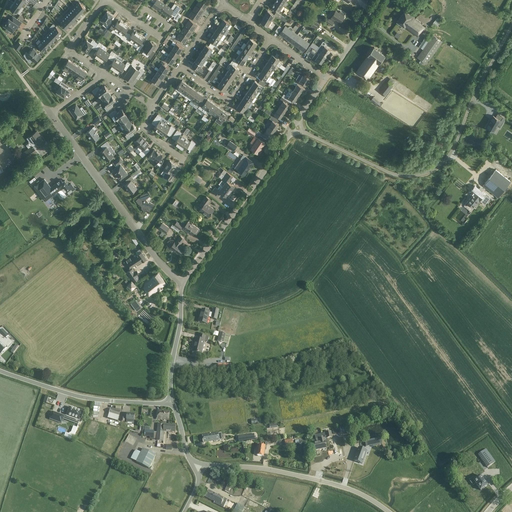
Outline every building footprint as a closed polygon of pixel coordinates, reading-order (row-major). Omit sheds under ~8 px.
[(152,6),(161,11),(165,5),(160,1),(160,0),(152,0),(155,2),(152,6)] [(199,0),(197,4),(205,10),(209,4),(203,0),(199,0)] [(279,11),(283,6),(276,1),(272,7),(279,11)] [(21,6),(15,2),(13,5),(12,4),(10,7),(11,8),(10,9),(17,13),(21,6)] [(85,8),(79,2),(75,6),(81,12),(85,8)] [(169,17),(171,13),(176,16),(174,19),(177,21),(182,15),(178,12),(181,8),(174,4),(171,8),(165,5),(161,11),(169,17)] [(197,4),(193,10),(201,16),(205,10),(197,4)] [(78,16),(81,12),(75,6),(71,10),(78,16)] [(74,20),(78,16),(71,10),(67,14),(74,20)] [(193,10),(188,16),(197,22),(201,16),(193,10)] [(107,29),(110,24),(108,23),(113,15),(107,11),(101,20),(104,22),(102,25),(105,27),(107,29)] [(264,16),(271,21),(275,15),(267,11),(264,16)] [(327,22),(332,25),(334,22),(333,22),(335,19),(340,23),(344,17),(344,16),(345,14),(340,11),(339,13),(336,11),(330,20),(329,19),(327,22)] [(418,37),(425,27),(420,24),(421,23),(405,11),(404,11),(397,21),(396,22),(397,22),(418,37)] [(74,20),(67,14),(64,18),(70,24),(74,20)] [(21,22),(13,16),(11,20),(9,18),(6,23),(5,22),(2,26),(7,28),(13,32),(16,27),(18,28),(21,22)] [(271,21),(264,16),(261,21),(268,26),(271,21)] [(70,24),(64,18),(60,22),(66,28),(70,24)] [(433,23),(431,26),(435,29),(441,21),(437,18),(433,23)] [(220,24),(226,29),(230,24),(223,19),(220,24)] [(108,29),(113,33),(115,30),(118,32),(124,23),(120,21),(118,20),(115,25),(113,23),(108,29)] [(189,20),(185,26),(193,31),(197,25),(189,20)] [(121,38),(124,40),(128,34),(126,32),(129,27),(128,26),(124,23),(118,32),(123,35),(121,38)] [(216,29),(223,34),(226,29),(220,24),(216,29)] [(62,33),(55,26),(52,30),(58,37),(62,33)] [(189,37),(193,31),(185,26),(183,28),(181,32),(189,37)] [(283,37),(286,39),(291,31),(293,29),(290,27),(288,29),(285,26),(279,35),(282,38),(283,37)] [(219,39),(220,39),(223,34),(216,29),(213,35),(219,39)] [(58,37),(52,30),(48,34),(55,40),(58,37)] [(132,45),(134,43),(140,34),(136,31),(136,32),(134,31),(131,36),(128,34),(124,40),(127,42),(127,41),(132,45)] [(287,41),(291,44),(297,35),(291,31),(286,39),(288,40),(287,41)] [(185,43),(189,37),(181,32),(179,34),(177,38),(185,43)] [(55,40),(48,34),(45,38),(51,44),(55,40)] [(134,43),(138,46),(136,49),(139,51),(144,45),(141,43),(145,38),(143,37),(140,34),(134,43)] [(210,44),(214,47),(215,44),(217,46),(219,44),(220,44),(222,41),(220,39),(219,39),(213,35),(209,40),(211,41),(210,44)] [(295,45),(297,47),(303,39),(297,35),(291,44),(294,46),(295,45)] [(417,58),(425,63),(442,40),(434,35),(417,58)] [(51,44),(45,38),(41,41),(48,48),(51,44)] [(81,48),(87,52),(91,47),(94,49),(95,49),(100,40),(99,39),(97,41),(98,42),(97,43),(92,40),(90,43),(87,41),(81,48)] [(246,44),(253,49),(257,43),(250,39),(246,44)] [(300,51),(303,53),(309,44),(303,39),(297,47),(301,50),(300,51)] [(95,57),(99,59),(105,51),(100,47),(102,44),(103,43),(100,40),(95,49),(97,50),(94,55),(95,56),(95,57)] [(48,48),(41,41),(37,45),(44,51),(48,48)] [(147,57),(150,60),(154,54),(152,52),(156,46),(150,41),(144,50),(150,54),(147,57)] [(173,49),(179,53),(183,48),(173,41),(171,44),(174,46),(173,48),(173,49)] [(319,52),(326,57),(330,50),(328,49),(330,46),(323,41),(321,44),(324,46),(321,50),(319,52)] [(169,54),(176,58),(179,53),(173,49),(173,48),(169,46),(166,44),(164,43),(163,45),(168,48),(167,49),(171,51),(169,54)] [(209,54),(212,57),(214,54),(211,52),(213,49),(212,49),(214,47),(210,44),(208,47),(206,45),(202,50),(209,55),(209,54)] [(243,49),(250,54),(253,49),(246,44),(243,49)] [(364,78),(366,79),(368,77),(369,78),(377,67),(379,64),(385,55),(374,47),(368,56),(367,56),(356,72),(364,78)] [(27,55),(29,57),(27,59),(30,63),(33,60),(35,62),(41,56),(33,48),(27,55)] [(250,54),(243,49),(241,51),(238,49),(236,52),(239,54),(246,59),(250,54)] [(199,55),(205,60),(209,55),(202,50),(199,55)] [(103,61),(104,63),(108,58),(110,60),(115,53),(112,51),(110,54),(105,51),(99,59),(103,62),(103,61)] [(315,59),(321,64),(326,57),(319,52),(319,53),(320,53),(317,57),(316,57),(315,59)] [(110,67),(114,70),(120,62),(116,58),(118,55),(115,53),(110,60),(113,61),(109,66),(111,67),(110,67)] [(165,59),(172,64),(176,58),(169,54),(168,53),(166,55),(167,56),(165,59)] [(276,65),(279,67),(281,64),(278,62),(282,57),(276,53),(275,56),(272,55),(269,60),(276,65)] [(232,61),(238,65),(239,62),(243,65),(246,59),(239,54),(236,59),(233,58),(231,57),(230,59),(230,60),(232,61)] [(195,60),(202,65),(205,60),(199,55),(195,60)] [(68,71),(73,63),(68,60),(62,70),(67,73),(68,71)] [(159,69),(166,73),(169,68),(167,67),(168,65),(162,60),(159,65),(161,66),(159,69)] [(194,69),(200,74),(203,70),(200,68),(202,65),(195,60),(192,65),(195,68),(194,69)] [(272,70),(276,65),(269,60),(265,65),(272,70)] [(238,65),(232,61),(226,68),(229,70),(236,75),(239,70),(236,67),(238,65)] [(118,72),(120,73),(123,69),(126,70),(130,64),(127,62),(125,65),(120,62),(114,70),(118,73),(118,72)] [(78,66),(73,63),(68,71),(72,74),(78,66)] [(155,74),(162,79),(166,73),(159,69),(152,64),(151,66),(154,69),(157,71),(155,74)] [(269,75),(272,70),(265,65),(262,71),(269,75)] [(77,77),(82,69),(78,66),(72,74),(73,74),(77,77)] [(124,77),(132,83),(136,77),(139,79),(145,71),(140,68),(138,71),(132,66),(124,77)] [(206,78),(211,71),(207,68),(202,75),(206,78)] [(87,72),(82,69),(77,77),(76,79),(78,81),(77,82),(82,85),(85,80),(82,79),(87,72)] [(225,75),(232,80),(236,75),(229,70),(225,75)] [(260,81),(265,84),(267,82),(271,77),(269,75),(262,71),(258,76),(261,78),(260,81)] [(148,81),(154,85),(156,82),(158,84),(162,79),(155,74),(154,73),(152,75),(154,76),(152,79),(150,78),(148,81)] [(302,84),(305,86),(310,79),(303,74),(302,76),(299,74),(296,79),(299,81),(302,84)] [(221,80),(229,85),(232,80),(225,75),(221,80)] [(299,81),(296,79),(294,82),(297,84),(295,86),(296,86),(293,91),(299,95),(304,88),(301,86),(302,84),(299,81)] [(168,93),(171,95),(175,90),(180,94),(182,91),(187,84),(182,80),(177,87),(174,85),(173,85),(170,89),(171,90),(168,93)] [(218,86),(225,91),(229,85),(221,80),(218,86)] [(61,86),(57,92),(59,93),(59,94),(62,96),(62,95),(64,97),(67,93),(68,94),(70,91),(68,89),(70,87),(61,81),(59,84),(61,86)] [(258,91),(261,93),(265,88),(264,87),(265,84),(260,81),(258,83),(255,81),(251,86),(258,91)] [(381,95),(384,97),(393,86),(386,81),(380,90),(379,92),(382,93),(381,95)] [(187,84),(182,91),(187,95),(192,88),(187,84)] [(97,92),(100,97),(108,91),(109,90),(108,91),(104,86),(100,89),(98,86),(92,91),(94,94),(97,92)] [(247,91),(254,96),(258,91),(251,86),(247,91)] [(186,97),(191,101),(192,99),(197,92),(192,88),(187,95),(186,97)] [(294,102),(299,95),(293,91),(290,89),(285,96),(285,95),(283,94),(282,97),(288,101),(289,102),(291,103),(292,100),(294,102)] [(104,101),(112,95),(111,96),(108,91),(100,97),(101,97),(104,101)] [(244,96),(251,101),(254,96),(247,91),(244,96)] [(196,105),(198,106),(205,97),(197,92),(192,99),(191,101),(196,105)] [(104,108),(107,111),(113,107),(111,104),(115,101),(112,96),(113,95),(112,95),(104,101),(107,106),(104,108)] [(240,102),(247,107),(251,101),(244,96),(240,102)] [(204,113),(205,114),(206,111),(213,103),(205,97),(198,106),(199,107),(198,108),(204,112),(204,113)] [(279,108),(285,112),(289,105),(287,103),(288,101),(282,97),(280,99),(283,101),(280,106),(279,108)] [(370,101),(379,107),(382,103),(373,97),(370,101)] [(237,107),(244,112),(247,107),(240,102),(237,107)] [(206,111),(212,115),(213,113),(218,107),(213,103),(206,111)] [(83,115),(86,113),(82,107),(79,109),(76,105),(69,110),(76,119),(83,115)] [(218,117),(223,110),(218,107),(213,113),(218,117)] [(285,112),(279,108),(278,108),(275,112),(272,110),(271,111),(267,108),(264,112),(271,116),(276,119),(277,117),(280,119),(285,112)] [(114,116),(118,120),(125,114),(126,114),(126,113),(125,114),(122,109),(117,112),(115,110),(109,114),(112,118),(114,116)] [(174,113),(175,113),(170,109),(169,112),(178,119),(178,118),(179,117),(174,113)] [(215,121),(221,125),(223,121),(228,114),(223,110),(218,117),(215,121)] [(118,120),(121,124),(129,119),(129,118),(129,119),(125,114),(126,114),(125,114),(118,120)] [(156,130),(159,132),(165,124),(160,120),(162,117),(158,114),(152,122),(156,125),(154,128),(156,130)] [(494,132),(496,128),(500,122),(502,123),(505,118),(498,114),(496,117),(493,116),(488,125),(486,128),(493,132),(494,132)] [(95,125),(102,120),(98,116),(92,121),(95,125)] [(268,127),(274,132),(279,125),(277,123),(278,121),(276,119),(271,116),(269,119),(272,121),(271,123),(268,127)] [(125,129),(133,124),(132,124),(129,119),(121,124),(125,129)] [(125,136),(128,139),(134,135),(132,132),(136,129),(133,124),(133,123),(133,124),(125,129),(128,134),(125,136)] [(162,134),(164,136),(167,132),(171,135),(176,129),(171,126),(170,127),(165,124),(159,132),(162,135),(162,134)] [(86,132),(93,142),(99,137),(94,130),(96,129),(94,126),(92,128),(86,132)] [(256,133),(267,140),(268,138),(270,139),(274,132),(268,127),(267,127),(266,129),(263,134),(258,130),(256,133)] [(246,132),(253,137),(256,133),(249,128),(246,132)] [(176,145),(179,147),(185,138),(180,135),(181,133),(177,130),(172,137),(177,140),(174,143),(176,144),(176,145)] [(17,157),(22,163),(32,156),(35,160),(40,156),(35,149),(37,147),(37,148),(44,143),(40,137),(41,137),(37,131),(27,138),(33,146),(17,157)] [(139,153),(142,157),(150,150),(146,147),(148,144),(140,136),(135,142),(139,146),(137,148),(141,152),(139,153)] [(183,149),(185,150),(187,147),(191,150),(196,143),(191,140),(190,142),(185,138),(179,147),(182,149),(183,149)] [(254,152),(258,155),(261,151),(260,150),(265,143),(258,139),(251,149),(254,151),(254,152)] [(107,161),(110,159),(111,160),(114,157),(113,156),(114,156),(108,148),(110,146),(107,141),(101,146),(103,149),(100,152),(107,161)] [(226,146),(233,151),(237,146),(229,141),(226,146)] [(155,165),(158,168),(163,161),(160,159),(163,156),(160,154),(157,151),(154,149),(149,156),(157,162),(155,165)] [(254,162),(243,155),(240,159),(244,161),(237,171),(244,176),(247,172),(247,171),(248,169),(249,170),(254,162)] [(113,170),(120,179),(127,174),(120,164),(119,163),(122,160),(120,157),(113,162),(115,165),(116,165),(117,166),(113,170)] [(164,176),(170,181),(175,175),(172,172),(176,165),(170,161),(164,169),(167,172),(164,176)] [(140,167),(137,163),(132,166),(135,171),(140,167)] [(148,174),(153,177),(155,173),(151,170),(151,171),(148,169),(146,172),(149,174),(148,174)] [(483,186),(498,198),(511,182),(496,169),(483,186)] [(222,186),(230,192),(234,187),(228,182),(233,176),(223,170),(218,177),(221,179),(223,180),(222,181),(221,180),(219,184),(220,185),(222,186)] [(197,184),(201,178),(192,174),(189,180),(197,184)] [(124,185),(131,193),(137,189),(132,182),(134,180),(131,176),(126,180),(128,183),(124,185)] [(51,196),(55,193),(51,188),(44,179),(34,187),(41,196),(47,191),(51,196)] [(51,188),(55,193),(62,188),(67,195),(75,189),(71,183),(69,185),(65,181),(63,182),(61,180),(51,188)] [(226,197),(230,192),(222,186),(220,185),(217,189),(215,187),(212,192),(218,196),(221,193),(226,197)] [(467,202),(473,207),(479,200),(485,205),(490,198),(484,194),(475,186),(470,193),(473,195),(467,202)] [(141,208),(144,212),(147,210),(149,212),(154,205),(150,202),(149,203),(146,199),(151,195),(148,191),(144,194),(143,194),(140,196),(140,197),(136,200),(138,204),(139,204),(142,208),(141,208)] [(200,210),(209,217),(214,209),(207,204),(210,200),(206,196),(199,205),(202,207),(200,210)] [(183,226),(177,221),(174,226),(180,230),(183,226)] [(169,228),(162,222),(158,228),(165,233),(169,228)] [(183,228),(192,235),(194,232),(196,234),(200,230),(192,224),(191,225),(188,222),(183,228)] [(170,248),(179,254),(183,248),(179,245),(184,239),(180,236),(175,243),(174,242),(170,248)] [(124,262),(128,269),(129,268),(129,269),(133,266),(135,268),(137,267),(137,266),(142,262),(147,259),(142,252),(137,254),(124,262)] [(127,272),(134,282),(139,278),(137,275),(139,274),(137,270),(135,272),(132,268),(127,272)] [(146,294),(149,297),(158,290),(159,291),(163,288),(162,287),(166,284),(158,272),(152,276),(153,276),(144,283),(144,287),(145,290),(143,292),(145,295),(146,294)] [(126,286),(131,291),(137,285),(134,282),(132,280),(126,286)] [(130,304),(136,312),(142,308),(135,300),(130,304)] [(198,322),(207,324),(209,317),(211,318),(211,319),(217,320),(219,310),(213,309),(212,313),(210,313),(210,312),(202,310),(200,315),(198,322)] [(0,353),(1,354),(5,350),(5,351),(6,350),(6,349),(7,348),(2,342),(4,339),(5,340),(9,336),(3,329),(0,331),(0,335),(1,336),(0,337),(0,353)] [(228,344),(230,335),(219,332),(217,341),(228,344)] [(193,352),(201,354),(205,341),(207,342),(208,338),(199,335),(198,339),(196,339),(193,352)] [(32,351),(47,372),(63,361),(63,358),(60,360),(58,358),(58,356),(62,355),(62,353),(59,355),(57,351),(55,353),(54,352),(53,351),(51,352),(43,354),(52,347),(47,349),(44,351),(43,349),(40,350),(37,352),(37,353),(36,353),(35,350),(37,349),(39,348),(38,346),(36,347),(32,351)] [(64,418),(70,420),(69,421),(74,423),(75,419),(80,421),(83,413),(83,412),(70,407),(69,407),(69,408),(66,417),(52,412),(50,419),(62,423),(64,418)] [(118,422),(120,411),(111,409),(109,415),(112,416),(111,420),(118,422)] [(156,411),(156,419),(169,420),(169,411),(156,411)] [(134,422),(134,415),(127,414),(126,422),(134,422)] [(142,431),(142,434),(144,434),(144,437),(150,437),(150,439),(153,439),(156,439),(156,441),(163,442),(164,431),(175,432),(176,426),(157,424),(156,432),(154,432),(154,431),(145,430),(145,431),(142,431)] [(202,436),(203,443),(222,440),(221,433),(202,436)] [(328,443),(327,439),(326,433),(315,435),(316,443),(313,443),(315,451),(326,449),(325,444),(328,443)] [(259,445),(257,455),(263,456),(265,446),(259,445)] [(358,448),(354,461),(362,464),(366,451),(358,448)] [(143,449),(136,462),(149,468),(156,455),(143,449)] [(486,449),(477,455),(487,468),(495,462),(486,449)] [(469,481),(464,485),(467,487),(469,485),(477,494),(483,489),(476,480),(471,484),(469,481)] [(220,506),(224,508),(227,500),(224,498),(208,490),(205,497),(214,502),(214,503),(220,506)] [(232,511),(243,511),(245,509),(244,508),(245,507),(237,503),(236,503),(235,504),(236,505),(232,511)]
